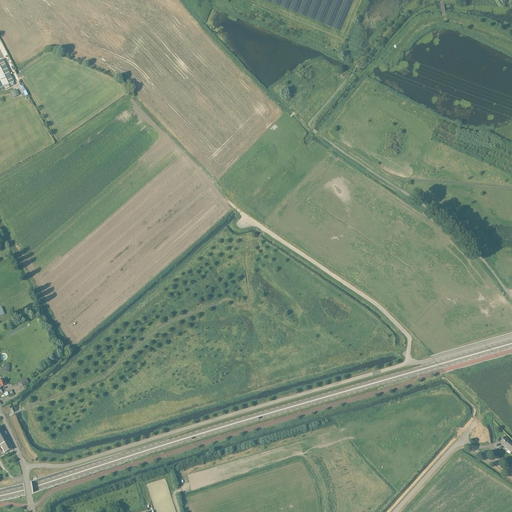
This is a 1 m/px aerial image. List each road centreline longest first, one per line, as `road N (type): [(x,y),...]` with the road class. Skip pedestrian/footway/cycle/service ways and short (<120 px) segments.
road 1 (secondary): [(511,343),(0,495)]
road 2 (unclassified): [(511,336),(71,464),(23,467)]
road 3 (track): [(511,41),(434,21),(421,23),(391,55)]
